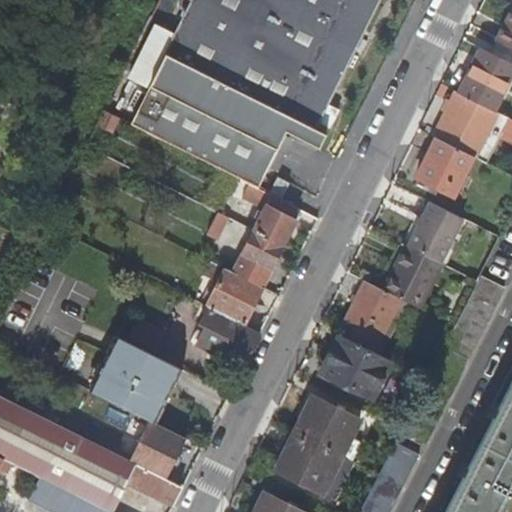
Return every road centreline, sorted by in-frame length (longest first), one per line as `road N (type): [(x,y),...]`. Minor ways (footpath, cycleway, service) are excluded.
road 1 (residential): [(193,511),(446,0)]
road 2 (residential): [(406,511),(511,301)]
